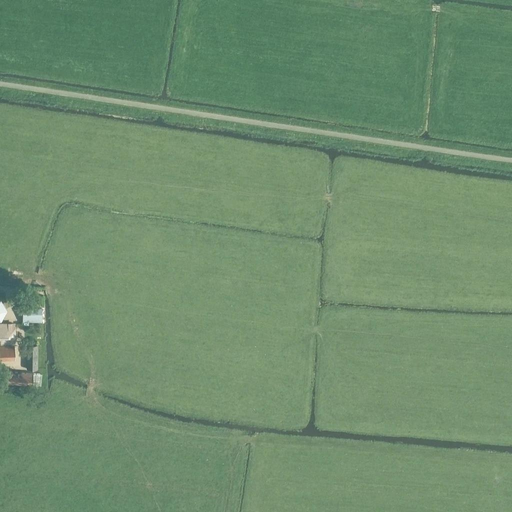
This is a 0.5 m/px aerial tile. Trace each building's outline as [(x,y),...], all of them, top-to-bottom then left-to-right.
[(42,308),(23,308),(23,321),(42,321),(42,308)] [(0,342),(14,343),(14,323),(0,323),(0,342)] [(37,369),(38,345),(26,344),(26,369),(37,369)] [(14,345),(0,345),(0,358),(15,358),(14,345)] [(6,382),(41,385),(41,374),(6,371),(6,382)]
